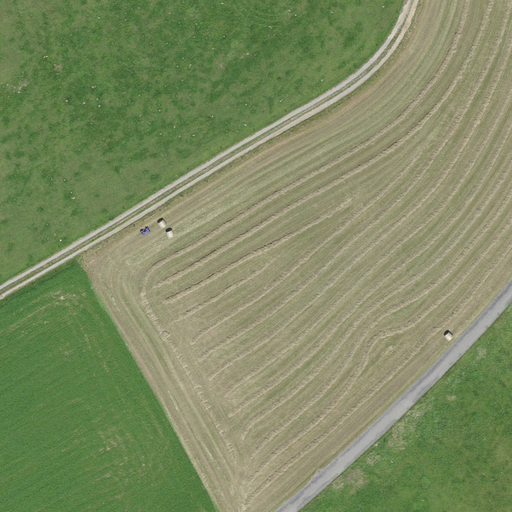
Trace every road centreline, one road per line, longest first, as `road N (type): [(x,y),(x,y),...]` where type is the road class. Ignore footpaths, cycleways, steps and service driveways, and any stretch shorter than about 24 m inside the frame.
road 1 (track): [(0,293),(342,89),(388,48),(411,0)]
road 2 (unclassified): [(511,297),(492,328),(282,511)]
